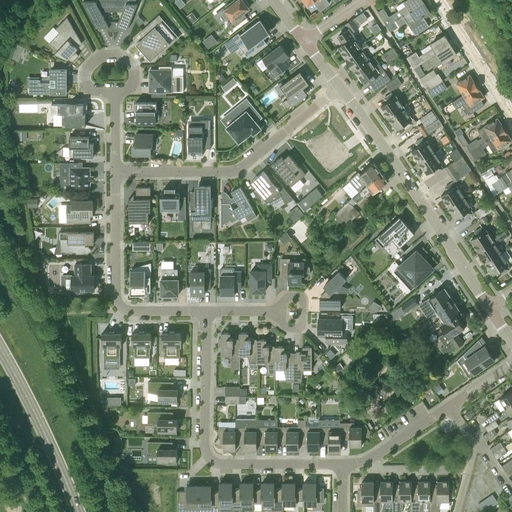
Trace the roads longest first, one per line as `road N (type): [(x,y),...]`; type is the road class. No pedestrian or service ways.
road 1 (residential): [(206,310),(209,458),(342,464)]
road 2 (residential): [(489,308),(338,87)]
road 3 (residential): [(338,87),(237,168),(114,171)]
road 4 (residential): [(114,171),(117,303),(129,311),(206,310)]
road 5 (residential): [(342,464),(380,453),(511,364)]
road 6 (primary): [(0,348),(77,511)]
road 7 (residential): [(511,118),(437,0)]
